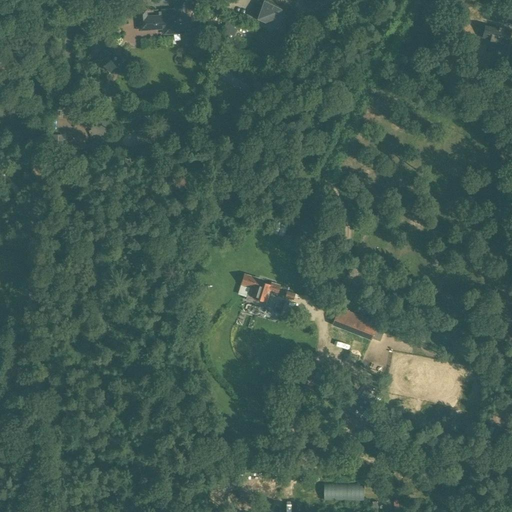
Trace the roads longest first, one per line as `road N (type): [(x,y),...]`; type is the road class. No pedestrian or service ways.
road 1 (track): [(411,0),(326,165),(348,237),(295,410),(291,431),(302,465)]
road 2 (track): [(325,176),(250,181),(200,238),(154,400),(170,511)]
road 3 (track): [(0,165),(36,232),(21,511)]
road 4 (track): [(163,472),(511,456)]
road 5 (track): [(374,0),(216,122),(213,135)]
